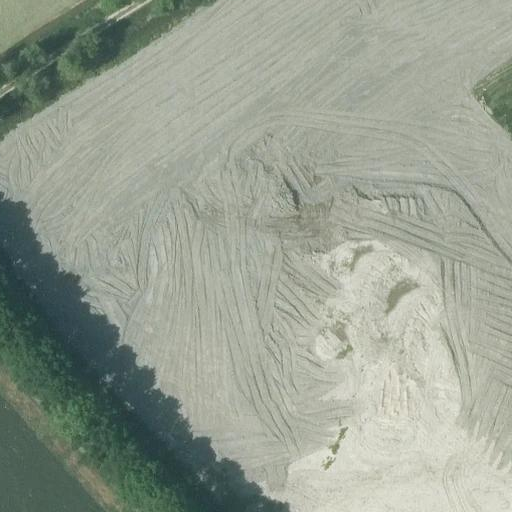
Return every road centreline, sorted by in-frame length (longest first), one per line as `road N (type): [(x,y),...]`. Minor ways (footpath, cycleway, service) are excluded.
road 1 (unclassified): [(148,511),(0,345)]
road 2 (unknown): [(0,80),(135,0)]
